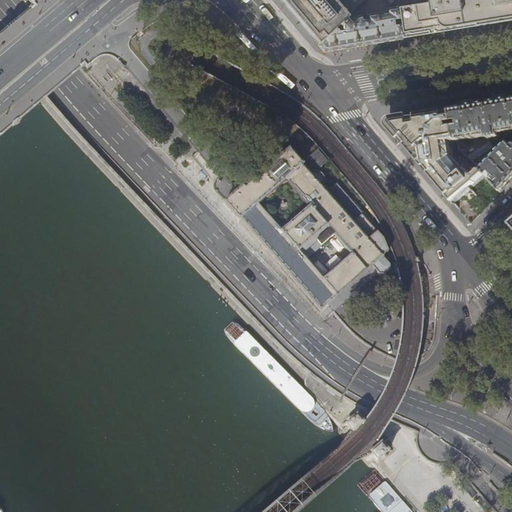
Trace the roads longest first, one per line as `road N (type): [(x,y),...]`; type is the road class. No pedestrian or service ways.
road 1 (primary): [(210,239),(252,264),(356,358),(389,373),(413,373),(435,359),(455,305)]
road 2 (primary): [(0,0),(210,239)]
road 3 (primary): [(210,239),(336,362),(416,407)]
road 4 (primary): [(460,256),(318,85)]
road 5 (residential): [(511,61),(318,85)]
road 6 (primary): [(318,85),(224,0)]
road 7 (secondary): [(416,407),(511,483)]
